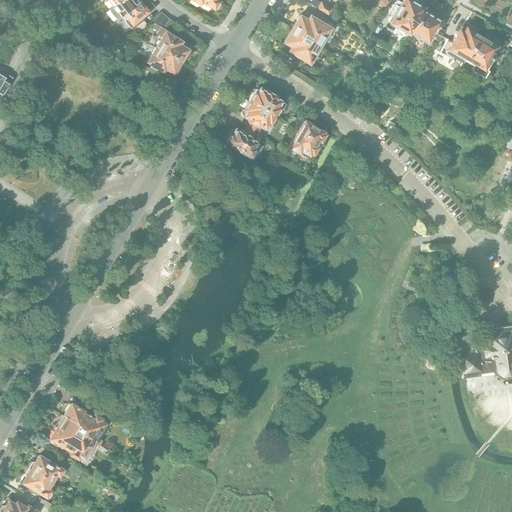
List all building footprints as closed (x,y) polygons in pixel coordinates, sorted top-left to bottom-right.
[(113,22),(138,2),(136,0),(120,0),(112,7),(119,16),(117,17),(116,16),(111,20),(113,22)] [(214,0),(190,0),(191,1),(190,1),(196,5),(197,4),(198,5),(199,2),(212,10),(217,1),(214,0)] [(384,9),(389,0),(381,0),(378,5),(384,9)] [(407,32),(408,29),(422,8),(423,6),(422,6),(421,3),(417,1),(414,2),(411,0),(401,0),(400,2),(397,0),(389,13),(392,15),(388,21),(398,27),(399,29),(402,31),(405,31),(407,32)] [(138,2),(113,22),(120,17),(128,27),(130,29),(137,23),(136,22),(140,18),(141,19),(147,15),(146,13),(146,12),(138,2)] [(327,15),(331,8),(321,2),(317,9),(327,15)] [(422,8),(408,29),(417,35),(417,36),(418,37),(419,38),(422,40),(424,40),(425,41),(439,19),(431,15),(432,13),(427,10),(427,11),(422,8)] [(291,28),(319,44),(329,27),(309,16),(307,20),(299,15),(291,28)] [(140,31),(146,25),(143,21),(136,26),(140,31)] [(153,47),(181,63),(184,58),(183,54),(185,50),(181,47),(182,44),(164,33),(165,31),(155,25),(155,24),(152,29),(157,32),(155,34),(159,36),(153,47)] [(463,58),(464,59),(479,35),(476,33),(476,32),(472,30),(471,30),(465,27),(462,32),(458,30),(443,55),(460,64),(456,70),(461,73),(466,65),(461,61),(463,58)] [(308,62),(319,44),(291,28),(284,41),(291,46),(289,50),(308,62)] [(438,41),(443,33),(439,31),(434,39),(438,41)] [(479,35),(464,59),(474,65),(473,67),(473,70),(483,77),(487,70),(485,69),(491,59),(489,58),(490,56),(489,56),(490,55),(489,55),(496,44),(488,39),(487,40),(479,35)] [(181,63),(153,47),(149,54),(147,53),(141,62),(145,65),(146,64),(150,66),(148,69),(143,66),(139,73),(150,80),(156,69),(165,74),(167,71),(172,74),(174,70),(177,69),(181,63)] [(0,97),(1,95),(7,85),(8,85),(12,78),(5,74),(3,78),(0,75),(0,97)] [(247,102),(273,116),(278,108),(281,110),(284,104),(273,98),(274,96),(265,91),(264,92),(258,89),(254,90),(252,93),(247,102)] [(394,92),(392,99),(402,102),(404,95),(394,92)] [(268,124),(273,116),(247,102),(242,110),(242,109),(240,113),(241,117),(247,120),(246,122),(248,122),(245,128),(257,134),(260,128),(267,132),(271,126),(268,124)] [(287,125),(285,128),(290,131),(291,129),(297,121),(291,118),(291,119),(287,125)] [(290,142),(287,148),(296,153),(298,150),(307,155),(308,153),(310,154),(313,148),(312,147),(316,140),(318,141),(322,135),(320,134),(321,132),(313,126),(312,127),(302,122),(298,119),(297,121),(291,129),(293,130),(287,140),(290,142)] [(390,122),(388,129),(400,133),(402,126),(390,122)] [(257,134),(245,128),(241,133),(240,132),(239,134),(233,130),(229,131),(227,134),(228,134),(223,143),(226,144),(225,146),(230,150),(232,148),(239,152),(238,154),(244,158),(245,156),(248,157),(261,137),(257,134)] [(212,180),(217,172),(209,168),(204,176),(212,180)] [(417,293),(419,285),(411,282),(408,290),(417,293)] [(456,337),(458,349),(462,378),(465,378),(480,376),(480,373),(493,372),(494,373),(501,379),(511,378),(511,376),(511,325),(491,328),(491,330),(490,330),(488,331),(488,333),(474,335),(470,335),(456,337)] [(60,415),(73,423),(72,426),(73,429),(97,444),(99,440),(94,437),(103,422),(106,424),(110,418),(101,413),(98,418),(91,415),(90,417),(78,409),(79,407),(72,403),(71,405),(68,404),(61,416),(60,415)] [(54,427),(47,439),(49,440),(48,443),(55,447),(57,445),(69,452),(68,454),(79,461),(78,462),(85,466),(87,462),(88,463),(92,456),(91,455),(96,447),(97,444),(73,429),(72,426),(73,423),(60,415),(53,426),(54,427)] [(27,468),(50,482),(54,475),(57,476),(60,470),(54,466),(55,464),(50,460),(48,463),(37,456),(34,461),(30,462),(27,468)] [(81,471),(71,465),(67,470),(78,476),(81,471)] [(42,496),(50,482),(27,468),(23,474),(24,478),(21,483),(32,490),(31,492),(36,495),(37,493),(39,494),(42,496)] [(35,504),(47,510),(50,505),(44,501),(44,502),(38,499),(35,504)] [(1,506),(0,507),(0,511),(35,511),(33,511),(25,506),(24,508),(15,503),(13,505),(7,502),(5,505),(1,506)]
